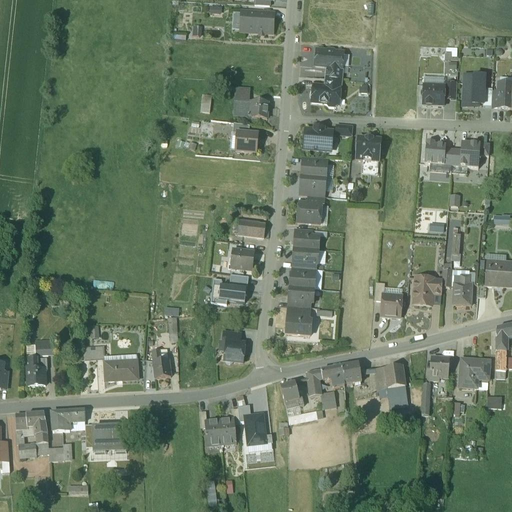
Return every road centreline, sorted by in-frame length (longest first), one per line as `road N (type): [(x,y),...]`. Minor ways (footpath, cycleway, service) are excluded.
road 1 (unclassified): [(283,112),(261,348),(266,380)]
road 2 (residential): [(0,410),(199,398),(266,380)]
road 3 (residential): [(266,380),(511,322)]
road 4 (residential): [(283,112),(321,126),(511,136)]
